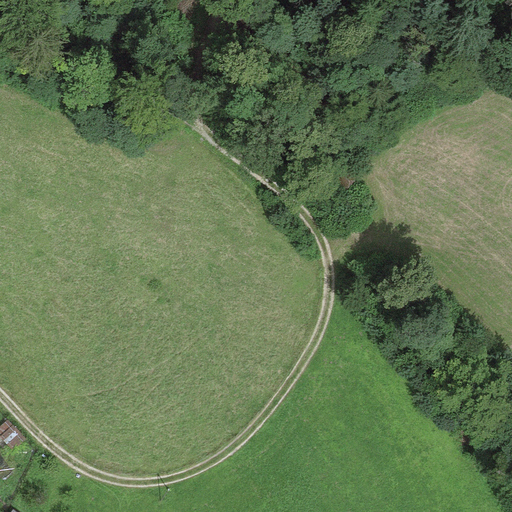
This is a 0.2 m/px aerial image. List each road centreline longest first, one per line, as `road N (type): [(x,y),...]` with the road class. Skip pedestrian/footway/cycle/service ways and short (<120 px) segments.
road 1 (track): [(229,0),(195,124),(275,187),(317,237),(328,278),(323,310),(295,375),(230,450),(147,479),(109,479),(73,464),(0,399)]
road 2 (track): [(22,0),(195,124),(166,136),(128,134),(0,87)]
